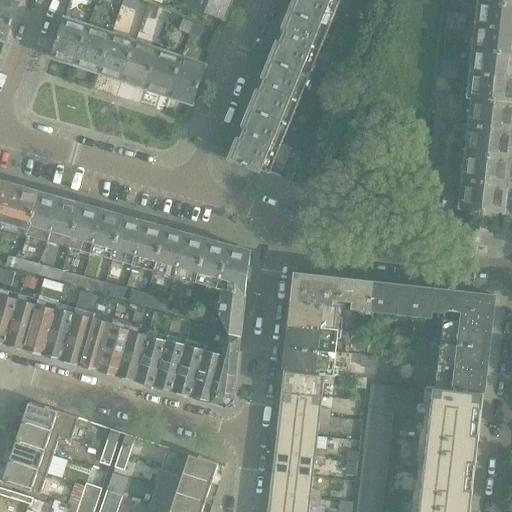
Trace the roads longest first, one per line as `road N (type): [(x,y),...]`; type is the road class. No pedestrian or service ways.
road 1 (residential): [(252,441),(3,371)]
road 2 (residential): [(511,273),(327,240),(279,221)]
road 3 (residential): [(279,221),(252,441)]
road 4 (residential): [(188,186),(267,0)]
road 5 (residential): [(188,186),(0,133)]
road 6 (residential): [(511,387),(497,511)]
